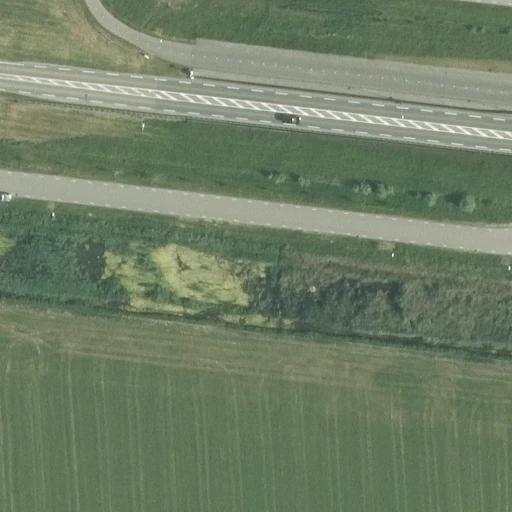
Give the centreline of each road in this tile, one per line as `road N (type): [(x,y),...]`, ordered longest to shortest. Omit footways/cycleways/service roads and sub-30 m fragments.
road 1 (unclassified): [(0,184),(511,245)]
road 2 (primary): [(511,137),(0,77)]
